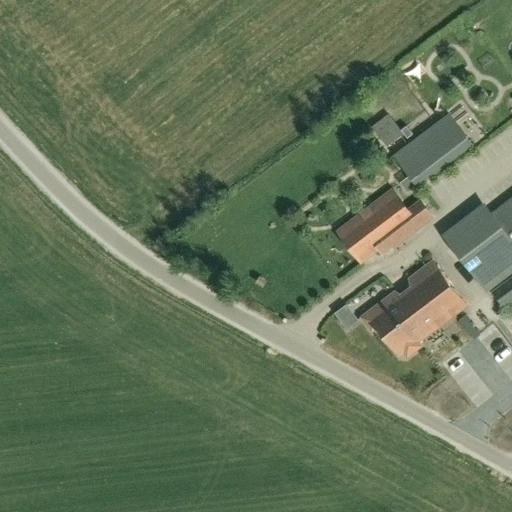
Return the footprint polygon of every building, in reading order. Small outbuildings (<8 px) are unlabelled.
[(401,130),(389,115),(373,127),(387,145),(403,132),(401,130)] [(450,115),(396,156),(397,157),(417,184),(471,143),(450,115)] [(406,126),(401,130),(403,132),(407,139),(413,134),(406,126)] [(393,188),(383,196),(337,231),(361,263),(379,249),(384,255),(386,253),(385,251),(391,246),(393,248),(434,217),(421,199),(409,209),(393,188)] [(511,199),(492,215),(511,241),(511,199)] [(511,241),(492,215),(453,244),(487,291),(511,272),(511,241)] [(469,306),(452,283),(435,260),(410,279),(412,287),(403,294),(397,291),(362,316),(373,331),(379,327),(401,357),(405,354),(408,358),(423,346),(420,342),(433,333),(469,306)] [(504,307),(511,300),(511,277),(493,291),(504,307)] [(511,363),(490,334),(470,348),(492,378),(511,363)]
